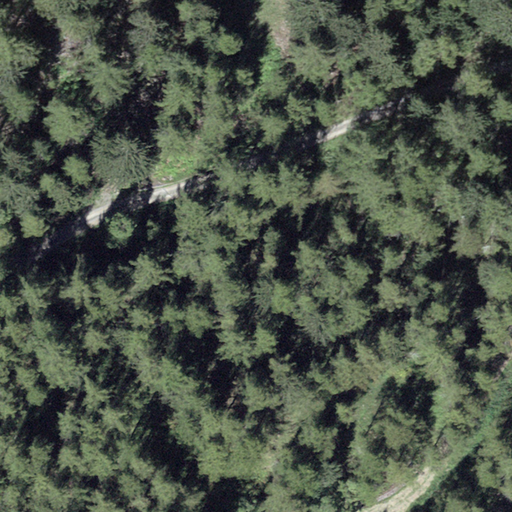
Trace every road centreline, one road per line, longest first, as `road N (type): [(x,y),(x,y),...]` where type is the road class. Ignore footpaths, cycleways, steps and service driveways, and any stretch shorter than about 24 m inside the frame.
road 1 (track): [(511,63),(223,176),(84,220),(0,278)]
road 2 (track): [(511,352),(459,439),(390,511)]
